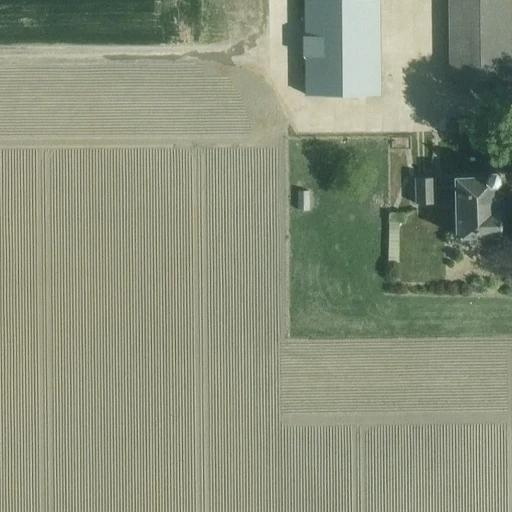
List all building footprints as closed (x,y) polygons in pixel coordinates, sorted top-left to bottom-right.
[(305,0),(307,96),(381,95),(379,0),(305,0)] [(448,0),(451,85),(511,84),(509,0),(448,0)] [(456,194),(457,235),(501,234),(500,207),(496,207),(495,184),(500,184),(499,171),(486,172),(486,176),(455,177),(455,185),(436,185),(436,176),(414,176),(414,201),(436,201),(435,194),(456,194)] [(301,189),(300,210),(309,210),(310,189),(301,189)] [(390,216),(390,225),(400,226),(405,226),(405,216),(390,216)]
